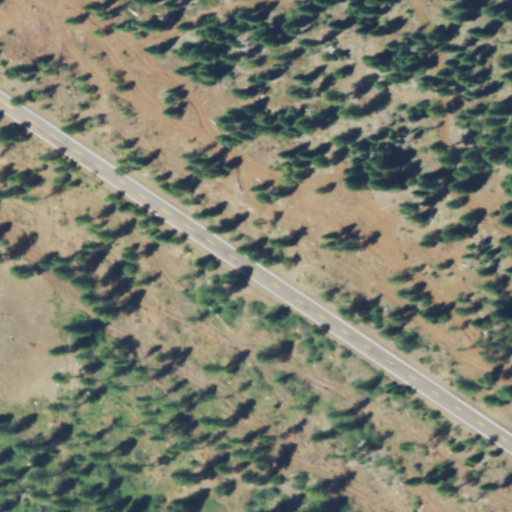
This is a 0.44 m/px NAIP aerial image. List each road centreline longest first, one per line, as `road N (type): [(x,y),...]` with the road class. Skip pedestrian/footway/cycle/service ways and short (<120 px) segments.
road 1 (secondary): [(511,441),(0,97)]
road 2 (track): [(511,359),(20,0)]
